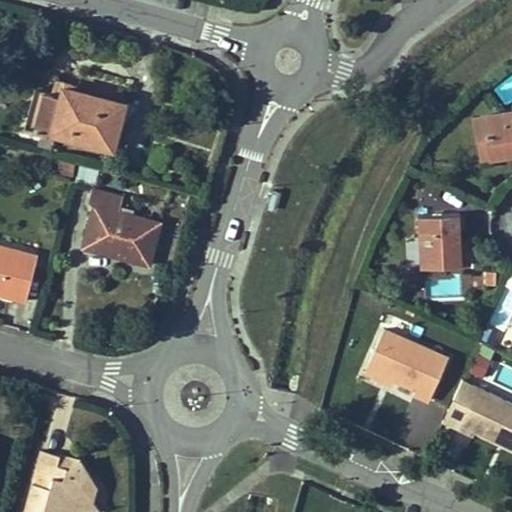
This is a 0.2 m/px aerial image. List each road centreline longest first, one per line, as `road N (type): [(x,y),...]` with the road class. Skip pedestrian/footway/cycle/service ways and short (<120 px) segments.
road 1 (residential): [(212,286),(290,61)]
road 2 (residential): [(86,0),(290,61)]
road 3 (residential): [(297,428),(479,511)]
road 4 (residential): [(439,0),(400,26),(366,70),(340,75),(290,61)]
